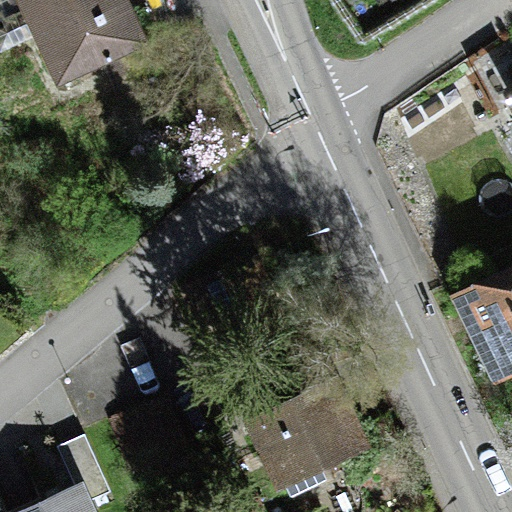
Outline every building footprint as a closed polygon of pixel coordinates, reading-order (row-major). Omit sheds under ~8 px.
[(123,102),(158,86),(140,44),(148,40),(130,0),(0,0),(0,46),(34,32),(56,81),(104,60),(123,102)] [(226,349),(287,324),(258,251),(197,276),(226,349)] [(511,254),(447,287),(493,378),(511,368),(511,254)] [(243,408),(275,482),(371,440),(338,366),(243,408)] [(185,440),(166,392),(109,415),(129,463),(185,440)] [(55,442),(70,478),(83,472),(97,505),(108,500),(104,492),(110,490),(84,430),(55,442)] [(100,511),(97,505),(83,472),(70,478),(0,508),(0,511),(100,511)]
